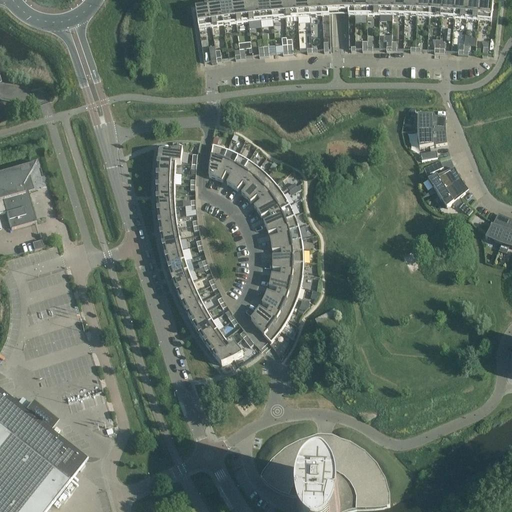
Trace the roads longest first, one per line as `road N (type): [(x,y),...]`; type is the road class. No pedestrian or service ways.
road 1 (residential): [(276,414),(274,366),(236,316),(257,280),(253,237),(241,217),(201,193),(211,120)]
road 2 (residential): [(481,65),(336,62),(210,73),(211,120)]
road 3 (residential): [(276,414),(321,414),(396,446),(416,443),(488,407),(500,391),(508,331)]
road 4 (residential): [(74,265),(123,432),(108,467),(115,496)]
road 5 (residential): [(207,456),(136,248)]
road 6 (residential): [(0,102),(19,96),(43,103),(92,261)]
road 7 (unclassified): [(109,135),(76,17)]
road 8 (unclassified): [(55,23),(65,32),(98,134)]
